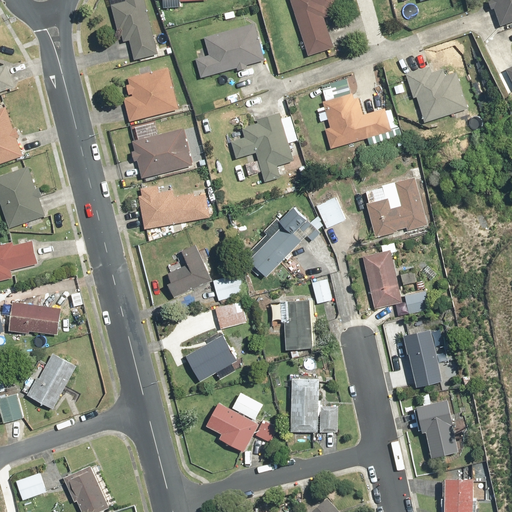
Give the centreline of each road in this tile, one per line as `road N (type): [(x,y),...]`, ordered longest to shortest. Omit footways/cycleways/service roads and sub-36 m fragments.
road 1 (residential): [(61,55),(149,415)]
road 2 (residential): [(174,503),(386,448)]
road 3 (residential): [(0,457),(149,415)]
